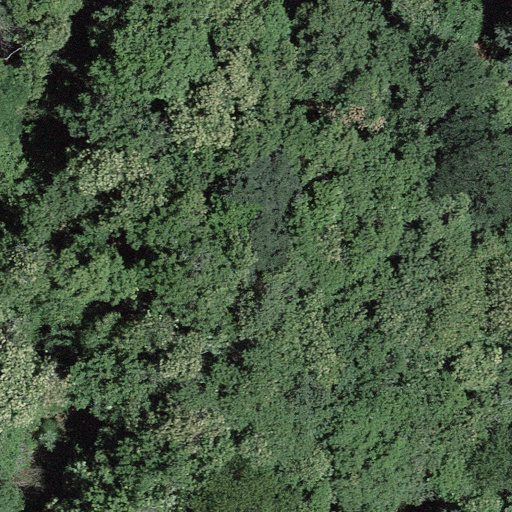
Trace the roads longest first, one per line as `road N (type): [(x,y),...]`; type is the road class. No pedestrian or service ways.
road 1 (motorway): [(0,263),(458,511)]
road 2 (motorway): [(511,236),(97,0)]
